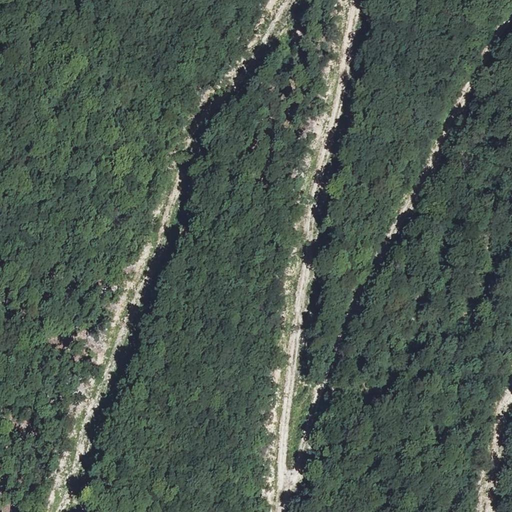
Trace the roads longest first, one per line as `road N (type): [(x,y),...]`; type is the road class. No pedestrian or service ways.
road 1 (track): [(291,0),(192,133),(151,265),(45,511)]
road 2 (track): [(284,511),(337,352),(466,88),(511,14)]
road 3 (track): [(282,511),(315,157),(356,0)]
road 4 (track): [(511,382),(488,511)]
